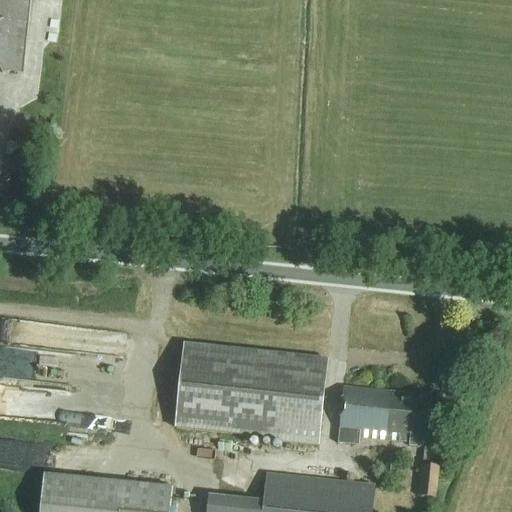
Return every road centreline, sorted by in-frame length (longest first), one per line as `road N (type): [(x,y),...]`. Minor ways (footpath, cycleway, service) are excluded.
road 1 (unclassified): [(511,294),(0,241)]
road 2 (track): [(0,312),(155,330)]
